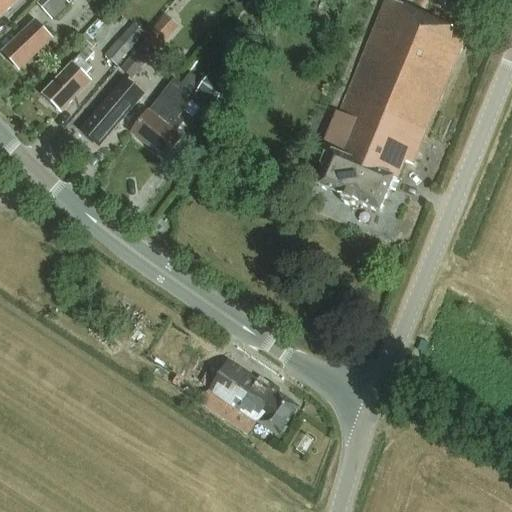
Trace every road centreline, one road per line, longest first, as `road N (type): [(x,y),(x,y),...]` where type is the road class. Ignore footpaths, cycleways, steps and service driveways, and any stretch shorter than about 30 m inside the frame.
road 1 (secondary): [(370,414),(155,268),(39,176)]
road 2 (tertiary): [(370,414),(511,57)]
